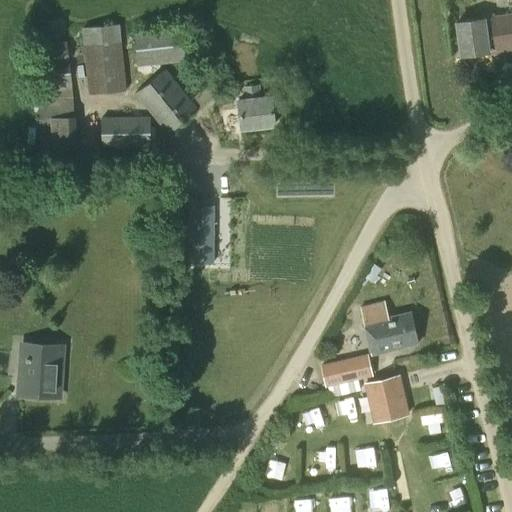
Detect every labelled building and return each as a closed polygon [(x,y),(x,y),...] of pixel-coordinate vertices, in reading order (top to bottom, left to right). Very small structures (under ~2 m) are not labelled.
[(461,54),(511,46),(511,14),(456,21),(461,54)] [(89,94),(126,90),(119,23),(82,27),(89,94)] [(138,66),(186,61),(182,27),(134,32),(138,66)] [(34,65),(69,61),(67,41),(31,45),(34,65)] [(70,63),(33,67),(35,84),(41,84),(71,81),(70,63)] [(167,134),(198,109),(166,68),(135,93),(167,134)] [(42,99),(38,99),(39,118),(74,114),(71,81),(41,84),(42,99)] [(260,96),(259,84),(245,86),(246,98),(238,99),(241,126),(273,123),(270,95),(260,96)] [(102,148),(150,147),(150,115),(101,116),(102,148)] [(210,188),(193,190),(198,246),(215,244),(210,188)] [(388,316),(385,301),(361,306),(371,352),(417,341),(410,311),(388,316)] [(59,395),(62,345),(44,344),(44,349),(27,348),(26,373),(20,373),(19,393),(59,395)] [(325,384),(372,373),(367,353),(321,364),(325,384)] [(383,421),(409,414),(400,374),(364,383),(369,407),(379,404),(383,421)] [(450,452),(428,458),(434,477),(455,471),(450,452)] [(334,470),(333,453),(315,453),(316,471),(334,470)] [(270,460),(270,478),(286,478),(287,461),(270,460)] [(369,510),(386,508),(383,488),(367,490),(369,510)] [(316,511),(316,503),(295,503),(295,511),(316,511)]
